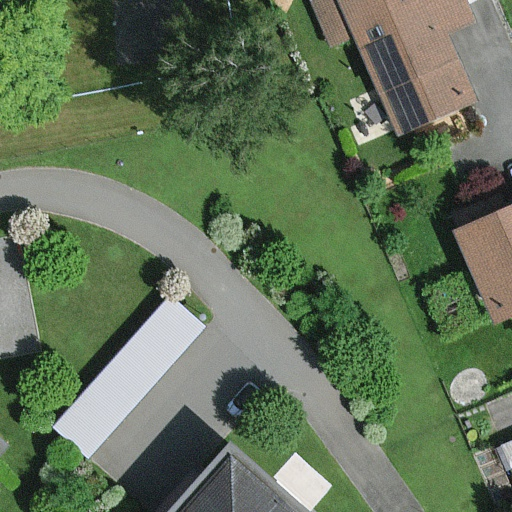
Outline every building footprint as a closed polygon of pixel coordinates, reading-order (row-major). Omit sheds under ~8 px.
[(473,17),(465,0),(317,0),(314,1),(331,41),(358,29),(402,130),(471,100),(441,31),(473,17)] [(511,210),(462,232),(499,317),(511,311),(511,210)] [(88,447),(208,317),(173,284),(52,414),(88,447)] [(511,428),(501,433),(511,463),(511,428)] [(299,511),(233,452),(178,511),(299,511)]
